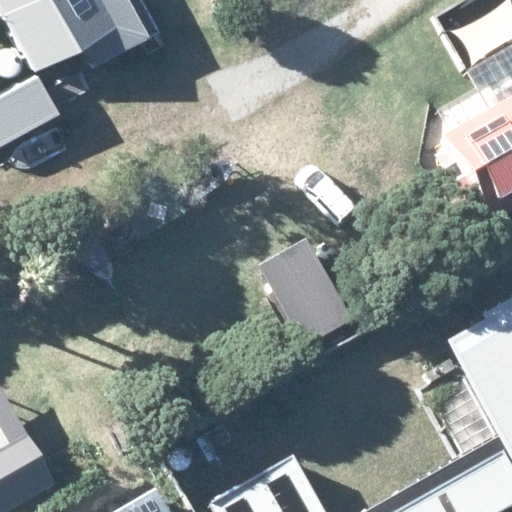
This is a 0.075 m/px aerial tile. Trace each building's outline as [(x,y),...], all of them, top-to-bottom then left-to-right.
[(154,41),(131,0),(0,0),(0,21),(7,18),(37,70),(84,45),(98,69),(154,41)] [(0,148),(65,111),(43,75),(0,98),(0,148)] [(511,219),(511,77),(501,84),(511,102),(450,139),(502,225),(511,219)] [(255,262),(300,338),(347,310),(302,234),(255,262)] [(507,444),(511,452),(511,313),(449,349),(472,388),(435,411),(468,468),(507,444)] [(0,511),(1,511),(56,482),(0,384),(0,511)] [(511,511),(511,454),(507,445),(393,511),(511,511)] [(324,511),(299,469),(225,511),(324,511)] [(170,511),(155,486),(109,511),(170,511)]
